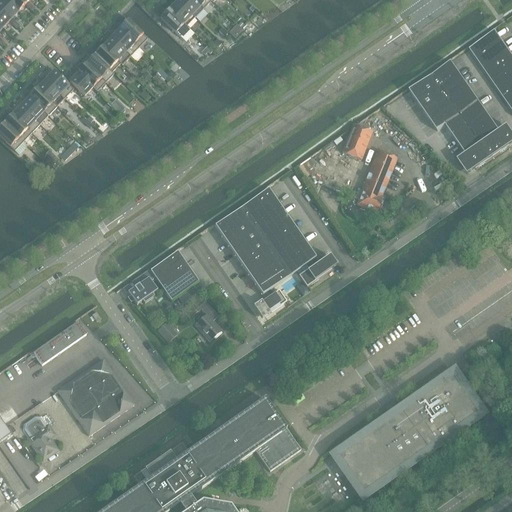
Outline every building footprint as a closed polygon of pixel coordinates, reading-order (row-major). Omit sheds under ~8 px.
[(12,20),(18,13),(4,0),(1,0),(0,1),(0,11),(11,21),(12,20)] [(27,5),(21,0),(4,0),(18,13),(25,6),(29,10),(32,6),(28,3),(27,5)] [(203,10),(192,0),(179,0),(178,0),(173,0),(173,1),(176,4),(177,2),(195,19),(193,16),(200,8),(203,11),(203,10)] [(213,3),(210,0),(192,0),(203,10),(211,2),(213,4),(213,3)] [(177,2),(176,4),(169,11),(189,29),(187,27),(195,19),(177,2)] [(11,21),(0,11),(0,26),(3,30),(9,23),(13,26),(16,23),(12,20),(11,21)] [(189,29),(169,11),(160,20),(180,39),(189,29)] [(148,40),(128,22),(119,30),(139,49),(148,40)] [(139,49),(119,30),(113,38),(110,35),(106,38),(109,41),(111,39),(131,58),(139,49)] [(477,61),(503,43),(495,33),(470,51),(477,61)] [(131,58),(111,39),(109,41),(103,48),(122,67),(131,58)] [(483,71),(509,53),(503,43),(477,61),(483,71)] [(122,67),(103,48),(96,55),(93,52),(90,55),(93,58),(95,57),(112,74),(120,65),(122,67)] [(207,48),(201,54),(204,57),(207,54),(209,56),(212,53),(207,48)] [(490,80),(511,65),(511,56),(509,53),(483,71),(490,80)] [(95,57),(93,58),(86,65),(106,84),(102,80),(109,72),(112,74),(95,57)] [(458,73),(451,63),(433,76),(440,86),(458,73)] [(106,84),(86,65),(79,72),(76,70),(73,73),(76,76),(78,74),(98,93),(106,84)] [(497,90),(511,79),(511,65),(490,80),(497,90)] [(161,70),(157,74),(165,82),(169,78),(161,70)] [(74,91),(62,80),(54,72),(47,80),(44,77),(41,80),(44,83),(45,81),(65,100),(74,91)] [(145,73),(141,77),(148,83),(151,79),(145,73)] [(458,73),(440,86),(446,96),(465,83),(458,73)] [(98,93),(78,74),(76,76),(69,83),(85,98),(93,89),(97,93),(98,93)] [(417,102),(440,86),(433,76),(410,92),(417,102)] [(503,99),(511,93),(511,79),(497,90),(503,99)] [(45,81),(44,83),(37,90),(57,109),(65,100),(45,81)] [(465,83),(446,96),(453,106),(472,93),(465,83)] [(423,112),(446,96),(440,86),(417,102),(423,112)] [(57,109),(37,90),(30,97),(27,94),(24,97),(27,100),(29,99),(48,117),(57,109)] [(472,93),(453,106),(460,116),(479,103),(472,93)] [(510,109),(511,107),(511,93),(503,99),(510,109)] [(430,122),(453,106),(446,96),(423,112),(430,122)] [(29,99),(27,100),(21,107),(40,126),(36,121),(44,114),(48,118),(48,117),(29,99)] [(479,103),(460,116),(467,125),(486,112),(479,103)] [(437,132),(460,116),(453,106),(430,122),(437,132)] [(40,126),(21,107),(14,114),(11,112),(8,115),(11,118),(12,116),(32,135),(40,126)] [(486,112),(467,125),(474,135),(493,122),(486,112)] [(12,116),(11,118),(4,125),(24,143),(32,135),(12,116)] [(452,136),(467,125),(460,116),(437,132),(438,133),(446,127),(452,136)] [(85,119),(82,123),(89,129),(92,125),(90,124),(87,121),(85,119)] [(499,132),(493,122),(474,135),(481,145),(499,132)] [(24,143),(4,125),(0,128),(0,138),(15,152),(24,143)] [(361,162),(373,133),(354,125),(342,154),(361,162)] [(459,146),(474,135),(467,125),(452,136),(459,146)] [(499,132),(481,145),(492,161),(510,148),(510,147),(511,145),(511,133),(507,127),(499,132)] [(466,155),(481,145),(474,135),(459,146),(466,155)] [(492,161),(481,145),(466,155),(466,156),(458,162),(468,176),(476,171),(492,161)] [(382,198),(397,160),(378,152),(362,191),(363,191),(363,192),(358,190),(355,199),(359,201),(357,206),(379,215),(385,199),(382,198)] [(312,168),(323,159),(319,153),(298,167),(306,179),(310,176),(308,173),(313,169),(312,168)] [(249,220),(275,201),(268,191),(241,209),(249,220)] [(255,229),(282,211),(275,201),(249,220),(255,229)] [(222,238),(249,220),(241,209),(215,228),(222,238)] [(262,239),(289,220),(282,211),(255,229),(262,239)] [(228,248),(255,229),(249,220),(222,238),(228,248)] [(269,248),(295,230),(289,220),(262,239),(269,248)] [(235,257),(262,239),(255,229),(228,248),(235,257)] [(275,258),(302,239),(295,230),(269,248),(275,258)] [(242,267),(269,248),(262,239),(235,257),(242,267)] [(282,267),(309,249),(302,239),(275,258),(282,267)] [(248,276),(275,258),(269,248),(242,267),(248,276)] [(289,278),(316,259),(309,249),(282,267),(289,278)] [(158,283),(185,264),(177,254),(150,272),(158,283)] [(307,289),(331,272),(331,271),(337,267),(330,257),(324,261),(323,260),(299,277),(307,289)] [(255,286),(282,267),(275,258),(248,276),(255,286)] [(164,292),(191,274),(185,264),(158,283),(164,292)] [(262,296),(289,278),(282,267),(255,286),(262,296)] [(171,303),(199,284),(191,274),(164,292),(171,303)] [(153,295),(157,292),(148,279),(128,293),(130,297),(127,299),(131,304),(134,302),(137,306),(142,302),(144,305),(154,298),(153,295)] [(270,315),(287,303),(279,291),(254,308),(258,314),(257,315),(258,316),(258,315),(262,321),(270,315)] [(221,332),(213,323),(219,317),(205,302),(199,308),(207,317),(196,326),(210,342),(207,344),(207,345),(221,332)] [(101,320),(97,314),(92,317),(97,323),(101,320)] [(178,336),(174,331),(177,328),(171,322),(168,324),(167,323),(157,332),(169,344),(178,336)] [(42,367),(86,336),(78,324),(33,355),(42,367)] [(134,406),(103,361),(58,392),(89,437),(134,406)] [(493,413),(474,385),(459,364),(394,410),(332,454),(365,502),(493,413)] [(191,497),(255,452),(270,473),(301,451),(265,400),(188,453),(182,445),(133,478),(139,487),(103,511),(169,511),(179,505),(184,511),(235,511),(231,506),(203,501),(197,505),(191,497)] [(49,440),(54,436),(48,428),(47,428),(39,416),(22,427),(31,440),(30,440),(43,460),(57,451),(49,440)] [(0,419),(0,443),(11,435),(0,419)] [(511,436),(511,428),(511,427),(503,432),(508,439),(511,436)]
